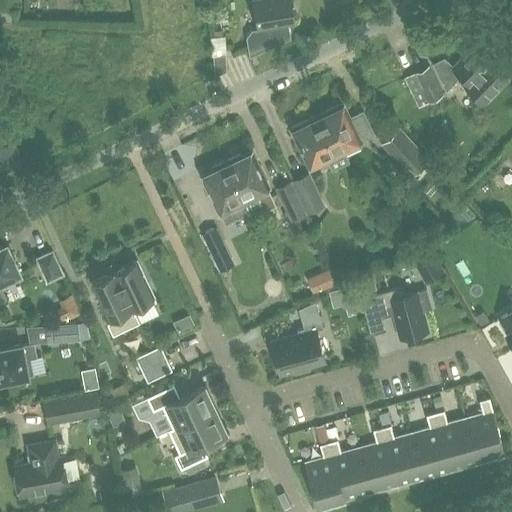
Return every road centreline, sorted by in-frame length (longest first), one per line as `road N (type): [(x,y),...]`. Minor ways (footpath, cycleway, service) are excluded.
road 1 (residential): [(0,207),(405,14)]
road 2 (residential): [(248,405),(468,344),(511,404)]
